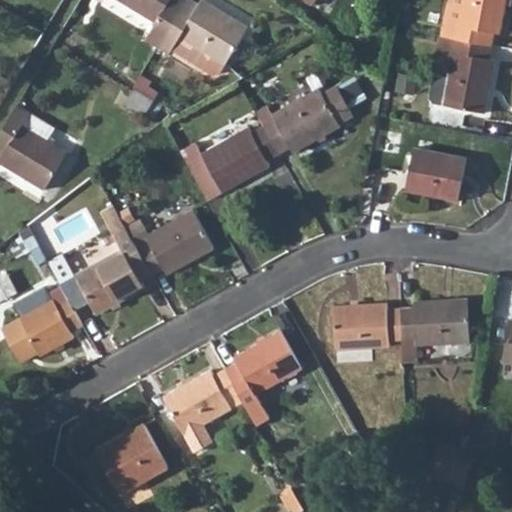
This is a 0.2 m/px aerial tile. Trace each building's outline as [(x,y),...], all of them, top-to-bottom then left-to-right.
[(118,0),(154,22),(144,40),(155,47),(183,0),(118,0)] [(183,0),(155,47),(168,54),(170,50),(200,69),(209,55),(224,64),(246,27),(201,0),(199,0),(197,4),(189,0),(183,0)] [(449,0),(441,36),(491,47),(494,34),(499,34),(504,0),(449,0)] [(441,36),(437,57),(450,59),(448,71),(441,104),(483,112),(494,60),(489,59),(491,47),(441,36)] [(345,51),(337,62),(351,71),(358,61),(345,51)] [(361,62),(353,75),(364,82),(371,70),(361,62)] [(433,103),(441,104),(448,71),(434,68),(429,97),(433,103)] [(395,92),(413,95),(416,76),(398,73),(395,92)] [(130,87),(132,88),(144,95),(149,86),(136,78),(130,87)] [(259,122),(262,126),(277,155),(289,148),(291,152),(339,127),(335,120),(350,112),(335,87),(321,94),(318,89),(259,122)] [(132,88),(123,103),(144,116),(152,100),(144,95),(132,88)] [(0,133),(0,158),(0,159),(0,164),(44,190),(66,154),(45,141),(19,126),(27,113),(16,107),(0,133)] [(53,129),(27,113),(19,126),(45,141),(53,129)] [(248,128),(250,133),(262,126),(259,122),(248,128)] [(248,128),(201,155),(222,192),(269,166),(267,161),(277,155),(262,126),(250,133),(248,128)] [(405,191),(458,200),(465,158),(413,149),(405,191)] [(125,228),(152,276),(163,270),(166,275),(212,248),(191,211),(149,235),(139,219),(125,228)] [(121,221),(108,228),(120,250),(74,276),(95,313),(142,286),(140,283),(152,276),(125,228),(121,221)] [(0,298),(18,290),(9,270),(0,274),(0,298)] [(1,328),(20,363),(37,353),(40,356),(73,336),(71,332),(83,325),(66,296),(54,304),(52,300),(51,299),(40,282),(10,300),(20,317),(1,328)] [(400,308),(402,341),(403,361),(416,361),(416,345),(468,342),(466,299),(413,302),(412,308),(400,308)] [(400,308),(386,310),(386,304),(333,307),(334,349),(389,346),(389,342),(402,341),(400,308)] [(511,320),(509,320),(503,361),(511,362),(511,320)] [(223,368),(239,396),(254,424),(267,418),(254,394),(300,369),(279,331),(233,357),(235,361),(223,368)] [(223,368),(212,374),(209,370),(163,397),(193,455),(214,444),(203,423),(230,408),(228,404),(239,396),(223,368)] [(97,455),(119,494),(166,466),(142,424),(116,439),(119,443),(97,455)] [(356,431),(342,438),(356,464),(370,457),(356,431)] [(94,451),(97,455),(119,443),(116,439),(94,451)] [(447,480),(456,451),(439,445),(430,475),(447,480)] [(447,480),(463,485),(472,455),(456,451),(447,480)]
